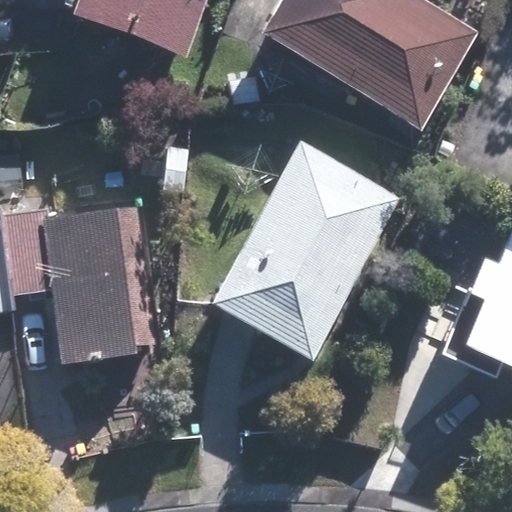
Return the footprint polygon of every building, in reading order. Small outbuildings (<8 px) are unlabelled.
[(79,0),(74,18),(189,56),(206,0),(79,0)] [(424,128),(480,32),(425,0),(282,0),(263,34),(424,128)] [(302,141),(217,302),(316,360),(401,198),(302,141)] [(156,343),(138,207),(48,219),(47,211),(4,217),(15,294),(55,289),(64,364),(140,354),(139,346),(156,343)] [(464,338),(511,360),(511,225),(498,259),(484,253),(470,287),(483,293),(464,338)] [(0,312),(15,311),(3,230),(0,230),(0,312)]
